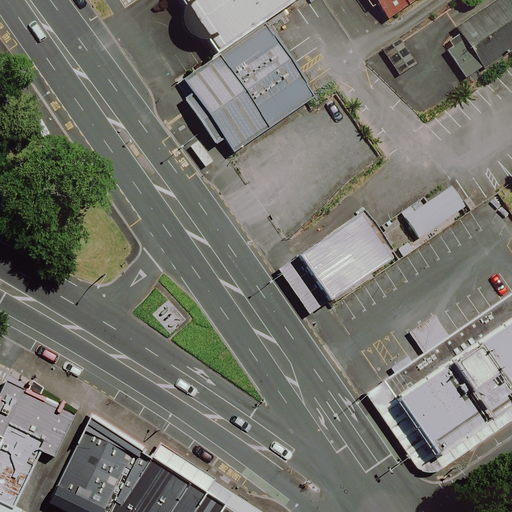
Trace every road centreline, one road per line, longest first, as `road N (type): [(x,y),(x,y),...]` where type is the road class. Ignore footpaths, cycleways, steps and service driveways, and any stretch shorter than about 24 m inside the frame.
road 1 (secondary): [(169,201),(380,511)]
road 2 (secondary): [(353,511),(77,330)]
road 3 (secondary): [(31,0),(169,201)]
road 4 (secondary): [(77,330),(139,281),(169,201)]
